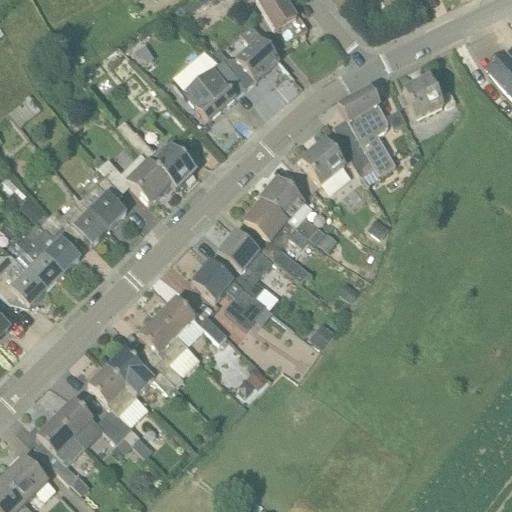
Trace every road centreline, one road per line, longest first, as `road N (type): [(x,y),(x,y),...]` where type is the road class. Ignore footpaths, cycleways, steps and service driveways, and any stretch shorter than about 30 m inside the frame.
road 1 (tertiary): [(0,413),(286,128),(368,69)]
road 2 (tertiary): [(368,69),(511,0)]
